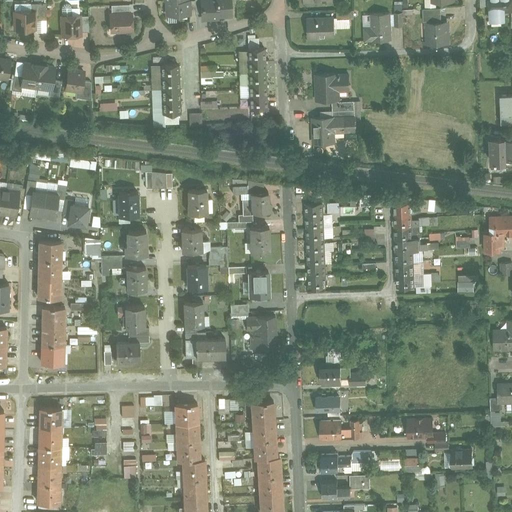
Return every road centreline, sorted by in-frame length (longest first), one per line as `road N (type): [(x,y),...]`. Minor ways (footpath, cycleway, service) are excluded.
road 1 (residential): [(471,0),(473,47),(283,56)]
road 2 (residential): [(291,297),(392,293),(388,213)]
road 3 (residential): [(169,381),(163,207)]
road 4 (residential): [(154,44),(93,58),(0,44)]
road 5 (residential): [(22,387),(23,234)]
road 6 (residential): [(22,387),(169,381)]
road 7 (residential): [(300,511),(294,379)]
road 8 (residential): [(281,13),(154,44)]
road 9 (residential): [(18,511),(22,387)]
